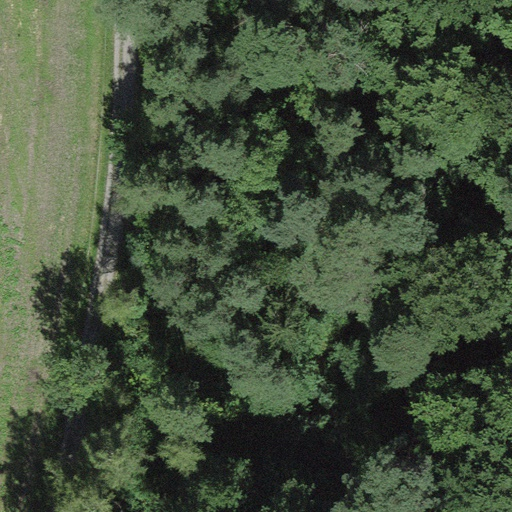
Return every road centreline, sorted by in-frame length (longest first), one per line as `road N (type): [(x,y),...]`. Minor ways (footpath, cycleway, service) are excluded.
road 1 (track): [(127,0),(132,80),(87,511)]
road 2 (track): [(180,511),(197,487),(312,392),(438,325),(511,315)]
